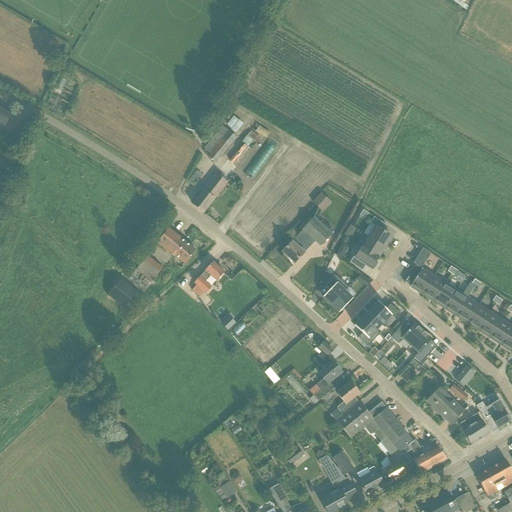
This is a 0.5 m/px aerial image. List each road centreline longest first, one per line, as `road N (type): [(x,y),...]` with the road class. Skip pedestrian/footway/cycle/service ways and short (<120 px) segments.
road 1 (unclassified): [(246,258),(169,196),(0,94)]
road 2 (residential): [(463,463),(330,332)]
road 3 (residential): [(511,400),(494,373),(380,280)]
